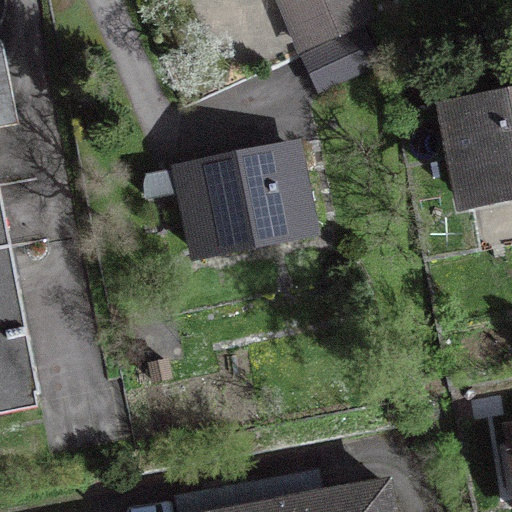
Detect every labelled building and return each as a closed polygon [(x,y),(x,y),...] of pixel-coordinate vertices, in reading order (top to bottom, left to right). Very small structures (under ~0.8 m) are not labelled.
[(283,0),(302,47),(373,18),(365,0),(283,0)] [(362,31),(305,58),(319,88),(376,61),(362,31)] [(0,110),(15,108),(2,42),(0,39),(0,110)] [(394,77),(402,114),(433,108),(440,98),(434,69),(394,77)] [(511,99),(449,112),(465,199),(511,190),(511,99)] [(310,230),(294,149),(149,178),(144,185),(146,196),(184,189),(196,253),(310,230)] [(0,401),(39,394),(0,194),(0,401)] [(391,511),(386,484),(307,499),(303,476),(178,499),(180,511),(391,511)]
